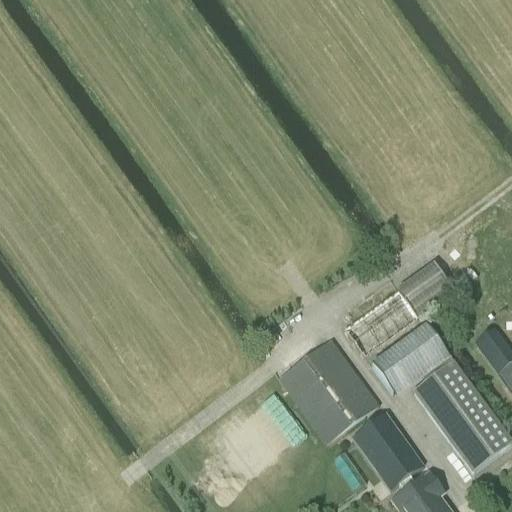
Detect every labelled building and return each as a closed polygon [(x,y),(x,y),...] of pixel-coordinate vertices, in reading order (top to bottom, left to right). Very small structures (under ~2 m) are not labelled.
[(371,369),(392,399),(447,359),(426,329),(371,369)] [(511,359),(494,335),(476,349),(497,377),(511,366),(511,359)] [(327,448),(367,418),(378,410),(330,344),(279,382),(327,448)] [(412,394),(471,475),(511,446),(451,365),(412,394)] [(379,421),(351,442),(389,495),(389,496),(399,489),(404,495),(389,506),(394,511),(448,511),(434,493),(435,492),(439,489),(437,487),(429,476),(414,487),(410,481),(424,471),(423,470),(385,417),(384,418),(379,421)]
